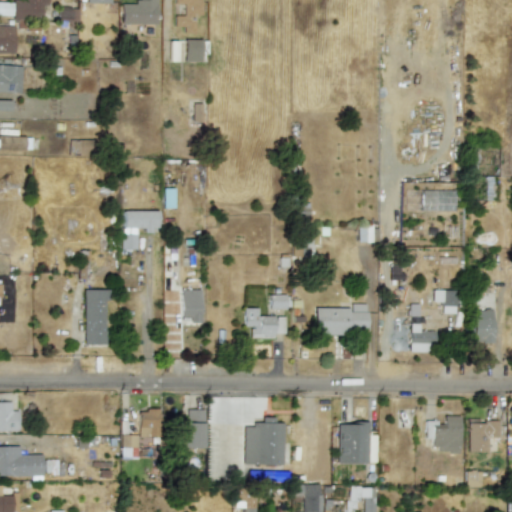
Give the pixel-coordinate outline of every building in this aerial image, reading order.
[(0,0),(0,16),(48,18),(48,0),(0,0)] [(120,2),(119,24),(155,24),(155,0),(138,0),(138,2),(120,2)] [(193,33),(193,14),(199,14),(199,0),(172,0),(172,3),(182,3),(182,16),(172,16),(172,27),(182,27),(182,33),(193,33)] [(76,21),(77,7),(56,7),(56,20),(76,21)] [(0,52),(12,53),(13,26),(0,25),(0,52)] [(199,62),(199,39),(182,39),(182,61),(199,62)] [(167,61),(175,61),(176,41),(168,41),(167,61)] [(0,91),(19,92),(19,65),(0,64),(0,91)] [(9,100),(0,99),(0,110),(9,111),(9,100)] [(191,121),(200,121),(200,103),(190,103),(191,121)] [(29,137),(18,137),(17,149),(28,149),(29,137)] [(87,140),(67,139),(67,155),(86,155),(87,140)] [(161,208),(172,208),(173,188),(161,188),(161,208)] [(307,203),(291,202),(291,214),(306,215),(307,203)] [(155,210),(121,211),(121,229),(141,229),(141,230),(156,230),(155,210)] [(354,241),(368,242),(368,226),(354,225),(354,241)] [(297,256),(311,257),(312,245),(318,246),(319,232),(316,232),(317,227),(305,226),(304,235),(299,235),(297,256)] [(119,248),(134,249),(134,234),(119,234),(119,248)] [(287,266),(286,255),(278,255),(278,266),(287,266)] [(102,302),(108,301),(107,289),(81,290),(83,345),(103,344),(102,302)] [(199,290),(169,289),(168,316),(189,317),(189,323),(198,323),(199,290)] [(430,302),(438,302),(438,313),(452,313),(453,290),(430,290),(430,302)] [(268,294),(267,309),(286,309),(287,295),(268,294)] [(312,308),(312,333),(364,333),(365,304),(349,303),(349,308),(312,308)] [(241,327),(248,327),(247,338),(271,338),(272,333),(282,333),(282,316),(255,315),(255,308),(241,307),(241,327)] [(470,311),(471,343),(491,342),(490,310),(470,311)] [(431,331),(417,331),(417,324),(408,323),(407,352),(424,352),(424,344),(431,344),(431,331)] [(0,430),(16,430),(16,410),(9,410),(9,401),(0,401),(0,430)] [(136,410),(136,437),(158,436),(157,409),(136,410)] [(202,409),(185,409),(184,422),(174,422),(174,448),(201,448),(202,409)] [(423,422),(423,438),(429,438),(429,450),(457,451),(458,415),(442,415),(442,422),(423,422)] [(280,465),(281,423),(272,422),(272,417),(260,417),(259,425),(242,424),(240,463),(280,465)] [(486,452),(486,437),(497,437),(497,420),(478,420),(477,418),(465,418),(466,452),(486,452)] [(335,423),(335,463),(373,463),(373,434),(366,434),(366,422),(335,423)] [(119,459),(148,458),(148,446),(136,446),(135,434),(119,435),(119,459)] [(40,454),(18,454),(17,446),(0,446),(0,475),(40,475),(40,454)] [(463,471),(463,486),(485,487),(485,471),(463,471)] [(300,511),(320,511),(319,484),(290,484),(290,496),(300,496),(300,511)] [(0,511),(15,511),(16,494),(0,493),(0,511)]
